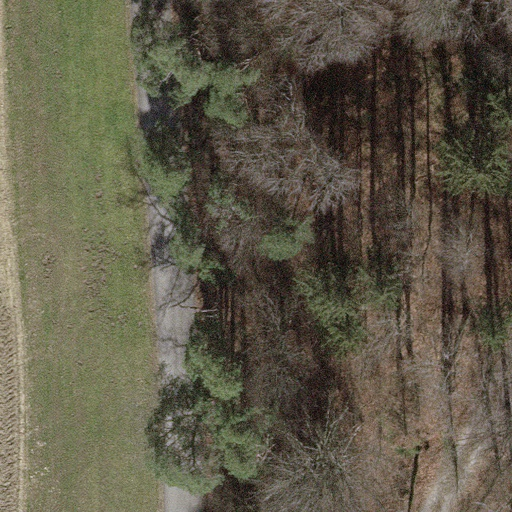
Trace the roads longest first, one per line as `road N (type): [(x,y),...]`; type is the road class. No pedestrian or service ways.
road 1 (track): [(185,511),(185,356),(163,0)]
road 2 (track): [(436,511),(511,374)]
